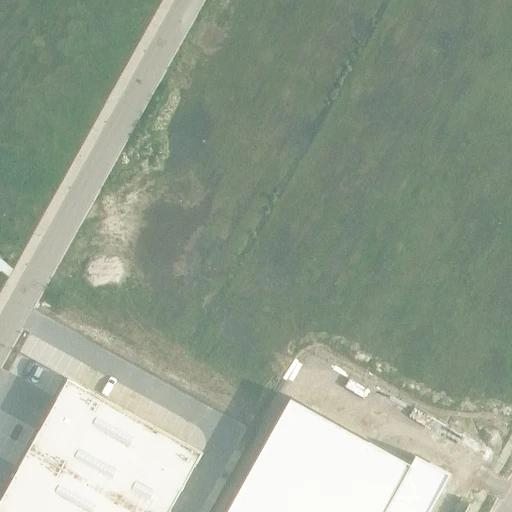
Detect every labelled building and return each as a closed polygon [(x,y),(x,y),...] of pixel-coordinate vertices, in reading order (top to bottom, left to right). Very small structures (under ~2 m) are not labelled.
[(181,182),(299,245),(346,158),(228,95),(181,182)] [(124,205),(77,288),(250,386),(298,303),(124,205)] [(429,270),(408,308),(508,363),(511,355),(511,253),(485,302),(429,270)] [(69,380),(50,415),(145,468),(164,433),(69,380)] [(292,398),(227,511),(431,511),(452,475),(417,455),(412,465),(292,398)] [(50,415),(30,450),(125,503),(145,468),(50,415)] [(164,433),(145,468),(183,489),(202,454),(164,433)] [(30,450),(11,485),(59,511),(119,511),(125,503),(30,450)] [(145,468),(125,503),(142,511),(170,511),(183,489),(145,468)] [(59,511),(11,485),(0,504),(0,511),(59,511)] [(142,511),(125,503),(119,511),(142,511)]
